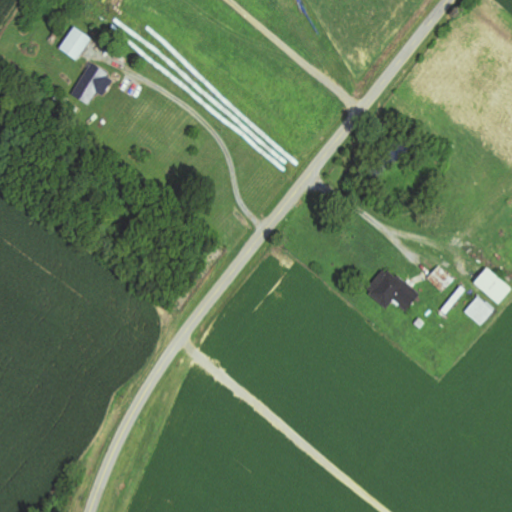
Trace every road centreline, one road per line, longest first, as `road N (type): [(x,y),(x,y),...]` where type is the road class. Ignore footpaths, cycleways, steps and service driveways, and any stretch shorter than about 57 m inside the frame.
road 1 (tertiary): [(91,511),(130,421),(188,327),(449,0)]
road 2 (residential): [(362,110),(228,0)]
